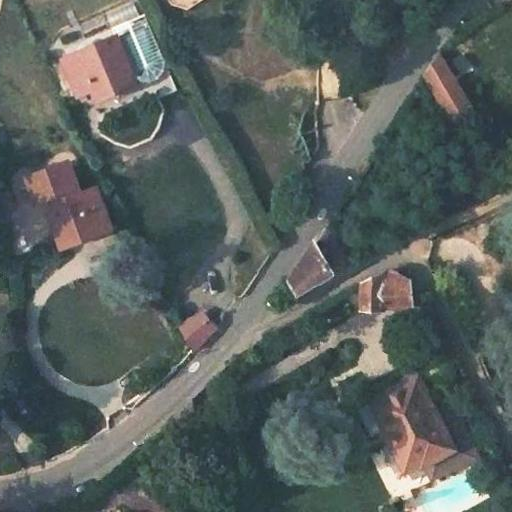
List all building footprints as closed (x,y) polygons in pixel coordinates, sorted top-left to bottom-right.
[(157,101),(177,93),(147,22),(144,15),(112,29),(114,36),(57,61),(64,78),(69,76),(78,97),(93,91),(94,94),(133,76),(137,84),(138,88),(144,86),(148,97),(154,94),(157,101)] [(447,55),(458,64),(466,53),(456,45),(447,55)] [(424,75),(438,99),(457,87),(437,54),(424,75)] [(133,76),(94,94),(97,101),(137,84),(133,76)] [(48,196),(65,241),(108,224),(95,191),(80,197),(70,169),(68,163),(27,178),(29,183),(36,201),(48,196)] [(0,207),(12,203),(7,191),(0,192),(0,207)] [(290,278),(299,293),(336,271),(316,239),(304,257),(290,278)] [(360,305),(411,305),(407,280),(380,274),(360,283),(360,305)] [(178,324),(192,350),(216,325),(196,306),(178,324)] [(433,480),(478,456),(469,439),(446,395),(431,403),(416,374),(370,398),(405,467),(420,459),(424,464),(433,480)]
